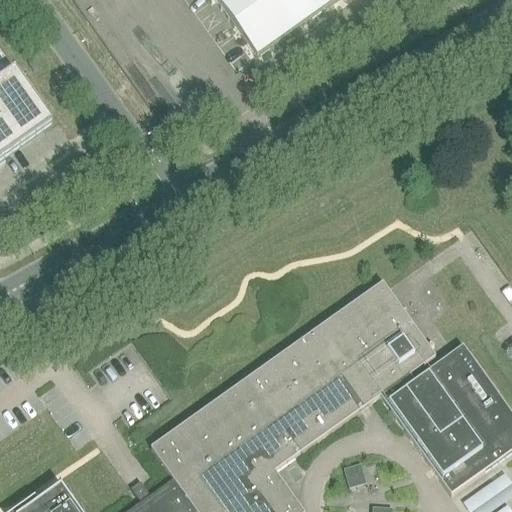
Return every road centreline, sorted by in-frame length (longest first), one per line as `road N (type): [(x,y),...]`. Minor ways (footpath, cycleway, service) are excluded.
road 1 (tertiary): [(172,201),(511,11)]
road 2 (unclassified): [(172,201),(33,0)]
road 3 (tertiary): [(0,297),(172,201)]
